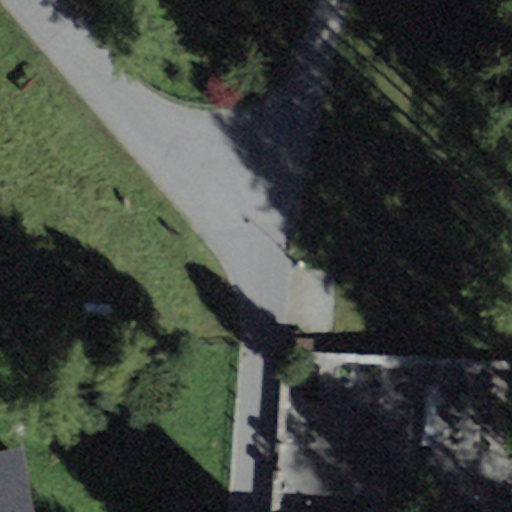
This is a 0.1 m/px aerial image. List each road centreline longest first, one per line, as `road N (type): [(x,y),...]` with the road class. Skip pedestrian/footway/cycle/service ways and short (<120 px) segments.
road 1 (residential): [(243,183),(262,294),(255,511)]
road 2 (residential): [(32,0),(158,133),(243,183)]
road 3 (residential): [(243,183),(294,112),(334,0)]
